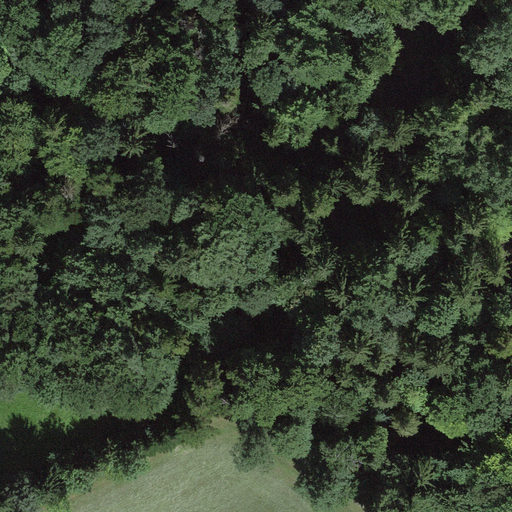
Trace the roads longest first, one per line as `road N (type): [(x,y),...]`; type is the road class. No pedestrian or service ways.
road 1 (track): [(178,391),(253,420),(379,511)]
road 2 (track): [(379,0),(511,36)]
